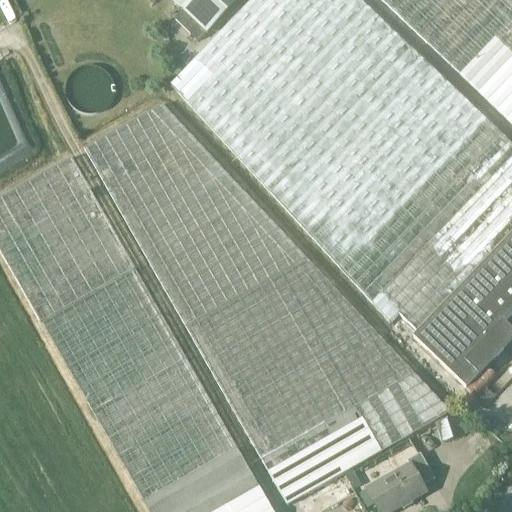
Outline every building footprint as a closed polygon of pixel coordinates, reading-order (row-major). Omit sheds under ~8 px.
[(170,0),(207,35),(242,0),(170,0)] [(466,389),(511,341),(511,331),(504,324),(511,315),(511,146),(359,0),(254,0),(171,86),(391,325),(399,316),(418,333),(413,338),(466,389)] [(511,0),(381,0),(511,125),(511,0)] [(290,511),(322,511),(352,495),(341,476),(451,414),(162,105),(84,148),(287,505),(290,511)] [(272,511),(72,159),(0,200),(0,252),(148,511),(272,511)] [(460,417),(435,426),(442,444),(466,436),(460,417)] [(420,455),(408,462),(410,465),(366,490),(378,511),(392,511),(426,493),(422,486),(434,479),(420,455)] [(361,488),(352,473),(345,477),(354,492),(361,488)]
